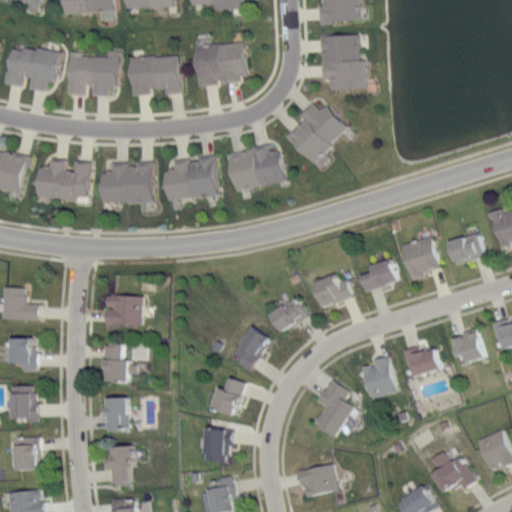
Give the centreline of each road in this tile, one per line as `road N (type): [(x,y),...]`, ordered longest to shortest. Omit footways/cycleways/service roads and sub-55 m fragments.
road 1 (residential): [(0,232),(79,246),(193,245),(511,159)]
road 2 (residential): [(298,0),(302,24),(288,86),(244,121),(156,133),(0,113)]
road 3 (residential): [(282,511),(270,429),(289,382),(331,349),(395,318),(511,283)]
road 4 (residential): [(81,511),(73,417),(79,246)]
